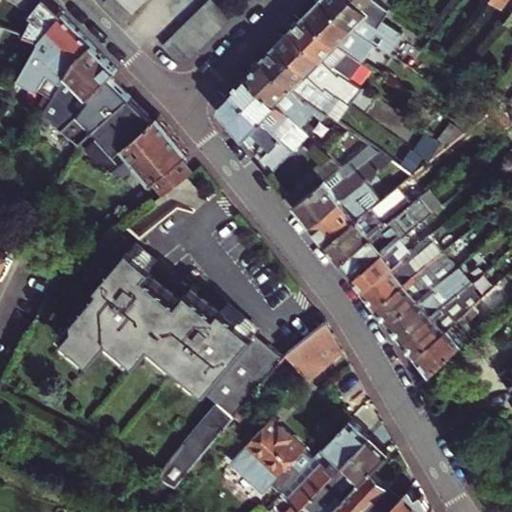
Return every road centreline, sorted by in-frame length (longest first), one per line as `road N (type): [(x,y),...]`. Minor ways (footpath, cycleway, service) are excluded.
road 1 (residential): [(180,106),(351,322),(464,511)]
road 2 (residential): [(180,106),(288,0)]
road 3 (residential): [(76,0),(180,106)]
